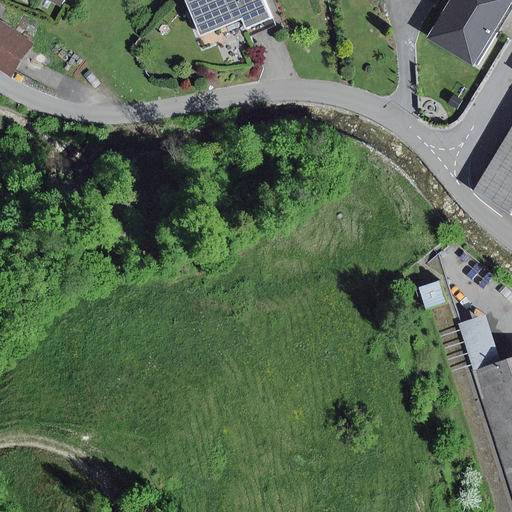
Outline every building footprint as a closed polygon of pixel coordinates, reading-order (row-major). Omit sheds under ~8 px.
[(191,0),(208,38),(249,21),(253,31),(282,19),(274,0),(191,0)] [(511,0),(447,0),(423,39),(470,68),(511,0)] [(4,21),(0,26),(0,69),(16,80),(40,45),(4,21)] [(511,123),(471,191),(511,215),(511,123)] [(431,305),(450,301),(446,280),(426,285),(431,305)] [(458,325),(474,374),(499,366),(482,316),(458,325)] [(511,362),(499,366),(474,374),(511,492),(511,362)]
